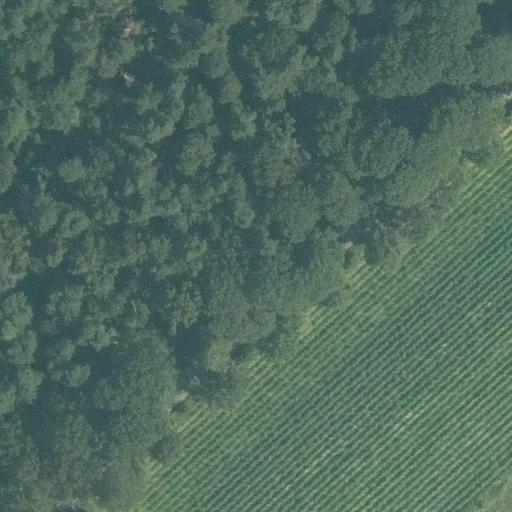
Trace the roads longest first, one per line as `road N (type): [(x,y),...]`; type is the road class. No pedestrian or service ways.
road 1 (unclassified): [(51,511),(511,84)]
road 2 (track): [(0,418),(80,511)]
